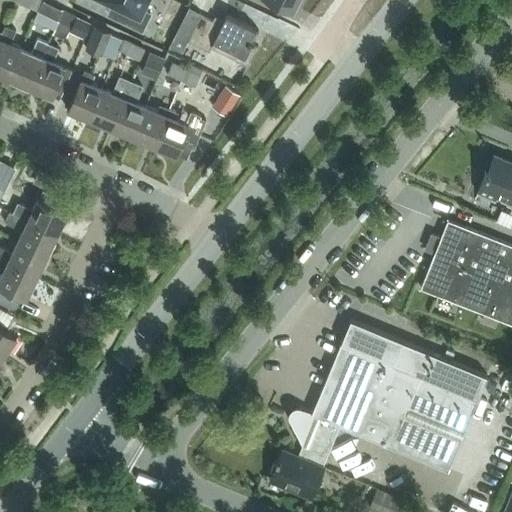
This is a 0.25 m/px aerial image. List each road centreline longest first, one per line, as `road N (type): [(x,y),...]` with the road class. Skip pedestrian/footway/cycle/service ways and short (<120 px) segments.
road 1 (unclassified): [(149,468),(511,14)]
road 2 (tertiary): [(218,239),(401,0)]
road 3 (residential): [(218,239),(177,211),(0,128)]
road 4 (tertiary): [(86,412),(218,239)]
road 5 (tertiary): [(9,511),(86,412)]
